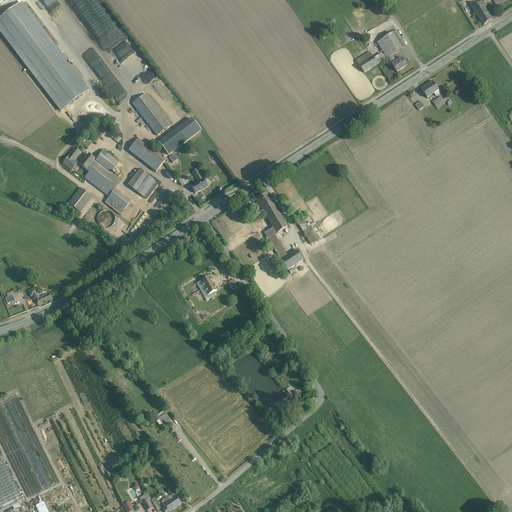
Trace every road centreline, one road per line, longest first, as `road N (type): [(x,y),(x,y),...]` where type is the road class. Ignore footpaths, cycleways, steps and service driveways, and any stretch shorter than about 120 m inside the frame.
road 1 (track): [(500,511),(309,265),(264,178)]
road 2 (residential): [(203,218),(318,393),(311,410),(186,511)]
road 3 (secondary): [(203,218),(426,72)]
road 4 (secondary): [(0,331),(78,298),(203,218)]
